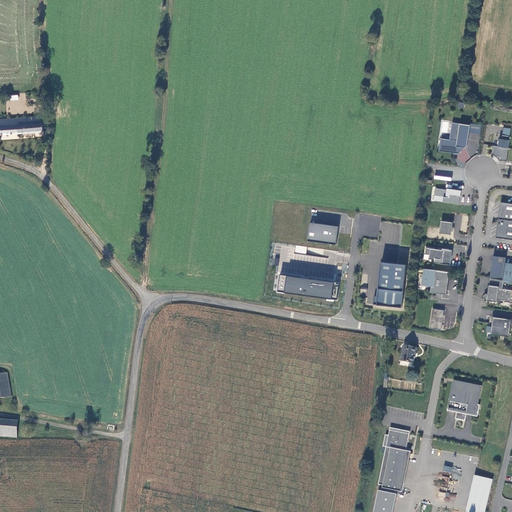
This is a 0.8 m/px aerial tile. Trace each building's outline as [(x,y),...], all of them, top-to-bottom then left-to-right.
[(0,134),(42,132),(42,122),(39,122),(39,116),(27,117),(27,119),(0,120),(0,134)] [(445,138),(443,151),(462,153),(471,146),(473,132),(474,125),(456,122),(454,140),(445,138)] [(476,124),(474,125),(473,132),(485,134),(486,125),(476,124)] [(511,135),(511,127),(505,126),(503,139),(501,138),(500,146),(496,145),(494,153),(497,156),(502,156),(502,159),(509,160),(511,135)] [(462,204),(463,196),(464,191),(450,189),(450,190),(439,189),(438,196),(441,197),(441,199),(446,200),(446,202),(462,204)] [(511,203),(504,202),(502,219),(511,220),(511,203)] [(511,220),(502,219),(499,234),(503,239),(511,239),(511,220)] [(337,245),(339,226),(311,222),(308,241),(337,245)] [(456,223),(444,222),(442,234),(454,235),(456,223)] [(440,250),(429,248),(428,255),(432,255),(432,259),(437,260),(437,263),(453,265),(455,250),(441,248),(440,250)] [(497,256),(494,279),(507,280),(511,281),(511,268),(508,268),(509,263),(509,258),(497,256)] [(412,263),(388,260),(384,295),(380,294),(379,302),(407,305),(412,263)] [(425,286),(434,287),(433,293),(449,295),(452,273),(427,269),(425,286)] [(339,299),(341,285),(336,285),(336,281),(310,277),(309,278),(306,278),(306,277),(282,273),(280,287),(287,288),(286,291),(339,299)] [(511,290),(506,290),(507,280),(494,279),(491,294),(489,294),(487,296),(487,298),(488,300),(490,301),(500,302),(500,300),(508,301),(508,302),(511,303),(511,290)] [(435,309),(433,329),(444,330),(447,311),(435,309)] [(511,319),(497,318),(495,335),(511,336),(511,319)] [(414,363),(417,348),(404,345),(402,353),(401,353),(400,360),(414,363)] [(0,398),(12,396),(9,372),(2,374),(1,370),(0,370),(0,398)] [(477,416),(480,404),(477,404),(481,386),(454,381),(450,398),(449,398),(447,409),(453,410),(453,408),(457,409),(455,418),(465,420),(467,409),(473,410),(472,415),(477,416)] [(0,435),(15,437),(16,422),(16,421),(0,419),(0,435)] [(410,431),(390,427),(388,435),(385,434),(383,446),(386,446),(379,484),(383,485),(382,490),(378,490),(374,511),(393,511),(397,493),(396,493),(396,490),(398,490),(398,491),(402,491),(408,457),(405,456),(406,450),(403,449),(404,446),(406,446),(408,439),(410,431)] [(484,511),(493,479),(475,474),(466,511),(470,511),(484,511)] [(446,492),(447,489),(440,487),(438,496),(445,497),(445,501),(449,502),(450,498),(455,499),(456,494),(446,492)]
